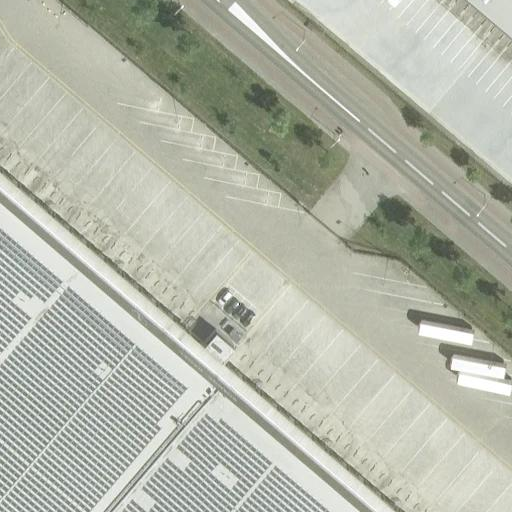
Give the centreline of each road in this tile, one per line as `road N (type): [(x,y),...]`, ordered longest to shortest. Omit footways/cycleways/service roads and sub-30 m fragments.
road 1 (tertiary): [(201,0),(320,105),(369,133)]
road 2 (tertiary): [(369,133),(236,0)]
road 3 (tertiary): [(511,255),(369,133)]
